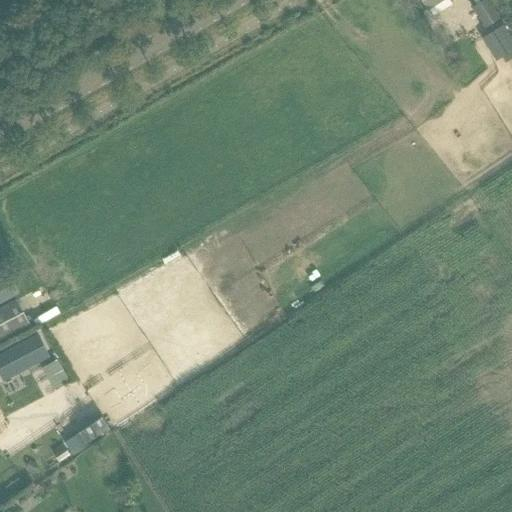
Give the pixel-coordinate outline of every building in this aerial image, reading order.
[(419,0),(420,2),(426,10),(442,0),(419,0)] [(498,20),(486,0),(484,0),(472,7),(485,28),(498,20)] [(485,37),(499,59),(511,50),(511,41),(503,26),(485,37)] [(3,275),(0,276),(0,303),(14,296),(3,275)] [(0,343),(33,328),(21,304),(0,314),(0,343)] [(38,334),(0,353),(0,377),(2,381),(49,356),(38,334)] [(82,428),(88,441),(98,436),(92,423),(82,428)] [(65,448),(54,455),(59,463),(70,456),(65,448)]
